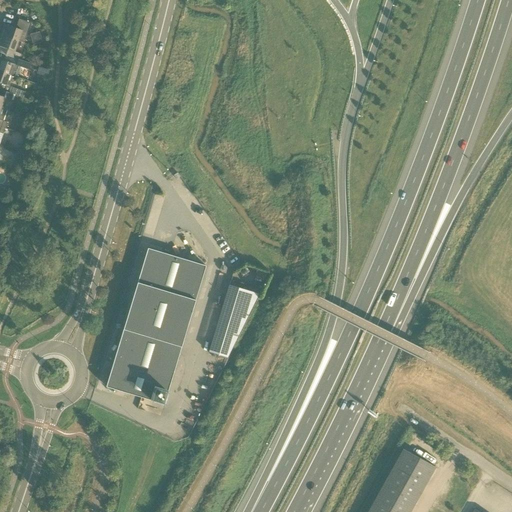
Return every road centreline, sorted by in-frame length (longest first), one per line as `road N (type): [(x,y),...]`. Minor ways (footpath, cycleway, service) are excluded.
road 1 (motorway): [(477,0),(404,206),(261,511)]
road 2 (motorway): [(348,123),(335,305),(254,511)]
road 3 (motorway): [(378,341),(508,0)]
road 4 (secondary): [(65,349),(91,287),(169,0)]
road 5 (motorway): [(378,341),(406,306),(509,118)]
road 6 (motorway): [(293,511),(378,341)]
road 7 (unclassified): [(511,484),(399,406)]
